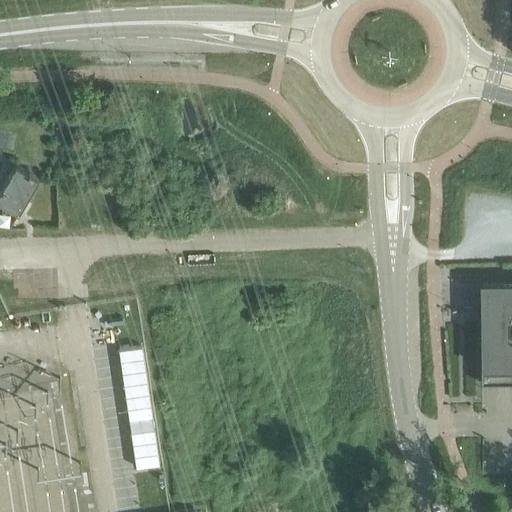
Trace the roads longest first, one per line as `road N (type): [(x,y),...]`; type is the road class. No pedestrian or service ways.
road 1 (unclassified): [(437,511),(397,382),(390,118)]
road 2 (tertiary): [(0,35),(155,23),(320,41)]
